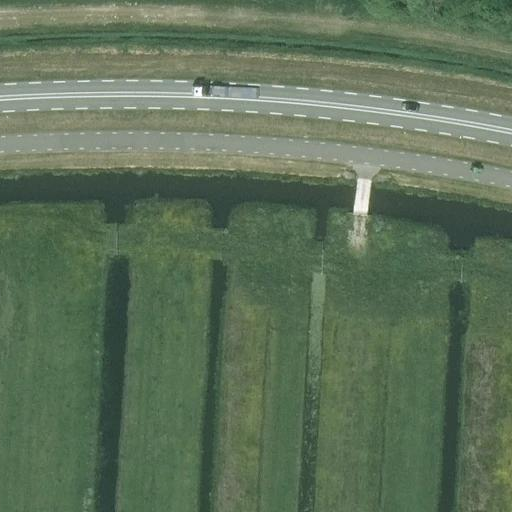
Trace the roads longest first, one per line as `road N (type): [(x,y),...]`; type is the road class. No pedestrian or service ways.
road 1 (unclassified): [(511,183),(365,158),(153,138),(0,140)]
road 2 (primary): [(0,96),(200,92),(511,132)]
